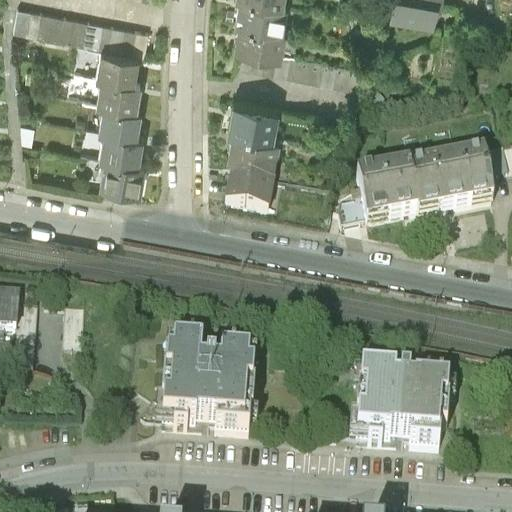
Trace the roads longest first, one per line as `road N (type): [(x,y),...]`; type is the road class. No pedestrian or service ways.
road 1 (residential): [(511,501),(122,472),(0,495)]
road 2 (residential): [(511,303),(177,244)]
road 3 (residential): [(177,244),(187,0)]
road 4 (residential): [(177,244),(0,210)]
